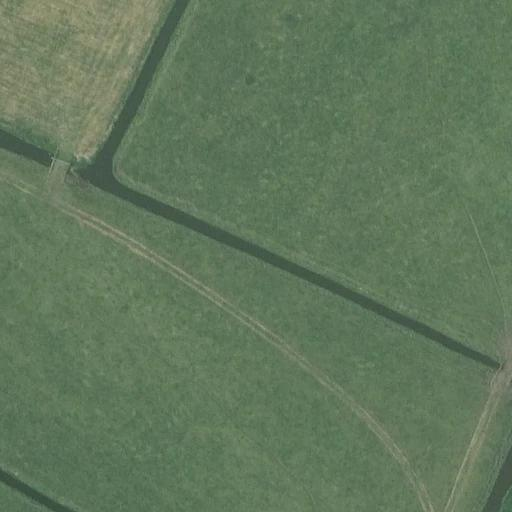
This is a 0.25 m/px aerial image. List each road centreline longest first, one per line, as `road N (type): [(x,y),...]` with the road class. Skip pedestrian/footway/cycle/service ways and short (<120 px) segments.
road 1 (track): [(0,177),(378,415),(436,511)]
road 2 (track): [(459,511),(511,369)]
